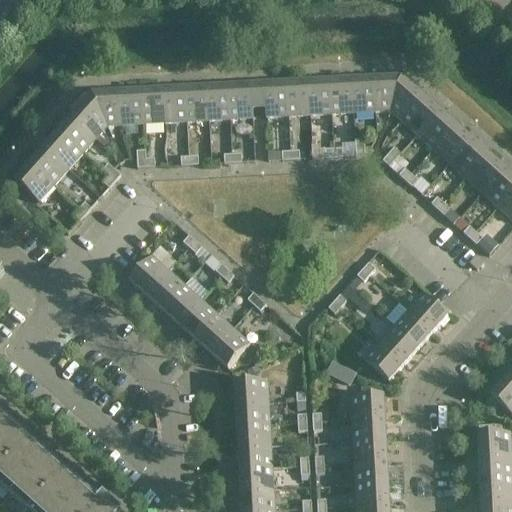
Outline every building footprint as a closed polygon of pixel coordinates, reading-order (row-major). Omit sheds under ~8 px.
[(402,79),(374,81),(376,114),(390,113),(402,79)] [(402,79),(390,113),(401,123),(423,98),(402,79)] [(374,81),(352,82),(354,115),(376,114),(374,81)] [(352,82),(330,83),(332,117),(354,115),(352,82)] [(330,83),(308,85),(310,118),(332,117),(330,83)] [(308,85),(287,86),(289,119),(310,118),(308,85)] [(287,86),(264,87),(266,120),(289,119),(287,86)] [(251,88),(229,89),(231,122),(253,121),(251,88)] [(229,89),(207,90),(209,123),(231,122),(229,89)] [(207,90),(186,91),(188,124),(209,123),(207,90)] [(186,91),(164,92),(165,125),(188,124),(186,91)] [(164,92),(141,94),(143,127),(165,125),(164,92)] [(141,94),(120,95),(122,128),(143,127),(141,94)] [(120,95),(92,96),(107,129),(122,128),(120,95)] [(92,96),(73,117),(98,139),(107,129),(92,96)] [(423,98),(401,123),(417,138),(439,113),(423,98)] [(456,127),(439,113),(417,138),(433,152),(456,127)] [(98,139),(73,117),(59,133),(84,155),(98,139)] [(472,142),(456,127),(433,152),(450,167),(472,142)] [(59,133),(44,149),(69,171),(84,155),(59,133)] [(356,159),(365,158),(364,141),(355,141),(356,159)] [(466,181),(488,156),(472,142),(450,167),(466,181)] [(44,149),(30,165),(55,187),(69,171),(44,149)] [(325,160),(342,159),(342,150),(325,151),(325,160)] [(401,168),(395,163),(401,156),(394,150),(383,163),(395,174),(401,168)] [(137,170),(155,169),(154,160),(146,161),(145,152),(136,153),(137,170)] [(281,154),(282,163),(299,162),(299,153),(281,154)] [(224,166),(241,165),(241,156),(224,157),(224,166)] [(504,171),(488,156),(466,181),(482,195),(504,171)] [(181,168),(198,167),(198,158),(180,159),(181,168)] [(30,165),(14,183),(39,205),(55,187),(30,165)] [(102,185),(109,191),(120,178),(107,166),(101,173),(108,178),(102,185)] [(405,171),(399,177),(412,189),(418,182),(405,171)] [(482,195),(498,210),(511,193),(511,178),(504,171),(482,195)] [(511,193),(498,210),(511,222),(511,193)] [(437,200),(431,206),(444,218),(450,211),(437,200)] [(73,218),(79,224),(91,211),(84,205),(73,218)] [(469,228),(463,235),(476,247),(482,240),(469,228)] [(189,251),(195,244),(189,238),(183,245),(189,251)] [(202,250),(195,244),(189,251),(196,257),(202,250)] [(130,283),(146,298),(169,274),(152,258),(130,283)] [(477,273),(484,265),(476,258),(469,266),(477,273)] [(375,271),(369,265),(328,311),(335,317),(375,271)] [(221,280),(227,273),(221,267),(215,274),(221,280)] [(0,273),(1,272),(0,271),(0,486),(28,511),(118,511),(109,504),(102,511),(0,419),(0,273)] [(228,285),(234,279),(227,273),(221,280),(228,285)] [(169,274),(146,298),(163,313),(185,288),(169,274)] [(185,288),(163,313),(179,327),(201,302),(185,288)] [(254,309),(260,302),(253,296),(247,303),(254,309)] [(423,296),(408,313),(433,335),(448,318),(423,296)] [(201,302),(179,327),(195,342),(217,317),(201,302)] [(260,314),(266,308),(260,302),(254,309),(260,314)] [(433,335),(408,313),(394,329),(418,351),(433,335)] [(217,317),(195,342),(211,356),(233,331),(217,317)] [(418,351),(394,329),(379,345),(404,367),(418,351)] [(233,331),(211,356),(228,371),(250,347),(233,331)] [(404,367),(379,345),(364,362),(369,367),(362,375),(369,380),(376,372),(389,384),(404,367)] [(333,364),(329,376),(352,383),(356,371),(333,364)] [(511,387),(506,381),(491,398),(492,399),(486,406),(493,412),(498,405),(511,417),(511,387)] [(235,385),(236,407),(269,406),(268,383),(235,385)] [(305,395),(296,395),(297,404),(306,404),(305,395)] [(351,400),(352,423),(385,421),(384,398),(351,400)] [(269,406),(236,407),(237,429),(270,427),(269,406)] [(313,425),(322,424),(321,416),(312,416),(313,425)] [(307,425),(306,417),(297,417),(298,426),(307,425)] [(385,421),(352,423),(353,444),(386,442),(385,421)] [(313,434),(322,433),(322,424),(313,425),(313,434)] [(307,425),(298,426),(298,435),(307,434),(307,425)] [(270,427),(237,429),(238,451),(271,449),(270,427)] [(510,435),(488,436),(487,428),(478,428),(479,436),(477,437),(478,459),(511,457),(510,435)] [(386,442),(353,444),(354,466),(387,464),(386,442)] [(271,449),(238,451),(239,472),(272,471),(271,449)] [(511,466),(511,457),(478,459),(480,481),(511,479),(511,466)] [(315,468),(324,468),(324,459),(315,459),(315,468)] [(309,469),(309,460),(300,460),(300,469),(309,469)] [(387,464),(354,466),(355,488),(389,486),(387,464)] [(316,477),(325,476),(324,468),(315,468),(316,477)] [(309,469),(300,469),(301,478),(310,477),(309,469)] [(272,471),(239,472),(240,494),(274,492),(272,471)] [(511,479),(480,481),(481,503),(511,500),(511,479)] [(389,486),(355,488),(357,509),(390,508),(389,486)] [(274,511),(274,492),(240,494),(241,511),(274,511)] [(511,511),(511,500),(481,503),(481,511),(511,511)] [(318,511),(327,511),(326,502),(317,502),(318,511)] [(310,511),(312,511),(311,503),(302,503),(302,511),(310,511)]
